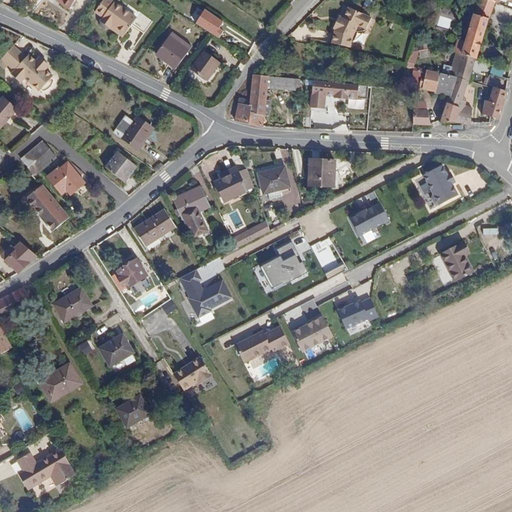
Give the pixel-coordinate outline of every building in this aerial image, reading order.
[(60,0),(62,1),(61,3),(70,10),(77,0),(60,0)] [(112,27),(125,36),(132,26),(144,35),(152,22),(140,14),(137,18),(116,3),(113,6),(104,0),(95,13),(102,18),(100,21),(100,27),(105,31),(110,30),(112,27)] [(493,1),(491,0),(479,0),(474,15),(487,19),(493,1)] [(342,18),(340,18),(337,24),(335,23),(332,29),(334,29),(333,32),(331,44),(349,48),(351,37),(354,31),(356,32),(363,31),(364,30),(370,19),(347,8),(342,18)] [(436,24),(450,29),(455,12),(442,8),(436,24)] [(487,19),(474,15),(464,43),(457,42),(454,54),(455,54),(474,60),(487,19)] [(123,39),(125,36),(112,27),(110,30),(123,39)] [(170,37),(190,51),(193,47),(173,32),(170,37)] [(176,70),(190,51),(170,37),(156,55),(176,70)] [(40,89),(42,91),(45,90),(48,88),(50,87),(51,84),(52,79),(50,77),(51,76),(44,69),(47,65),(38,57),(35,61),(27,54),(25,57),(11,45),(0,57),(0,59),(13,70),(40,89)] [(429,49),(424,50),(425,58),(432,56),(431,48),(429,49)] [(208,80),(220,63),(204,52),(192,69),(208,80)] [(455,54),(448,76),(456,77),(450,96),(447,104),(459,108),(456,122),(470,123),(472,108),(461,104),(474,60),(455,54)] [(502,76),(504,69),(492,67),(491,73),(502,76)] [(448,76),(413,68),(410,82),(423,85),(423,89),(436,92),(436,93),(442,95),(450,96),(456,77),(448,76)] [(38,91),(40,89),(13,70),(9,74),(19,82),(23,77),(38,91)] [(284,78),(254,75),(251,101),(238,99),(235,119),(237,120),(262,127),(264,115),(268,115),(270,101),(265,101),(267,87),(284,88),(284,78)] [(300,79),(284,78),(284,88),(283,89),(299,91),(300,79)] [(311,80),(310,108),(323,108),(324,94),(334,95),(334,97),(346,98),(346,97),(356,99),(356,98),(366,99),(367,86),(311,80)] [(489,102),(502,107),(507,91),(494,88),(489,102)] [(450,96),(442,95),(441,105),(446,106),(447,104),(450,96)] [(20,112),(5,100),(0,105),(0,129),(3,132),(20,112)] [(482,114),(494,118),(498,119),(502,107),(489,102),(486,101),(482,114)] [(447,104),(446,106),(439,121),(456,122),(459,108),(447,104)] [(413,110),(413,125),(429,125),(426,110),(413,110)] [(132,122),(121,137),(139,150),(144,142),(142,141),(152,127),(136,117),(132,122)] [(115,133),(121,137),(132,122),(126,118),(115,133)] [(42,141),(21,159),(36,176),(56,159),(42,141)] [(138,167),(117,152),(106,167),(125,182),(138,167)] [(335,161),(310,160),(309,185),(334,185),(335,161)] [(84,183),(80,178),(68,163),(58,172),(57,170),(49,176),(62,193),(67,190),(71,194),(84,183)] [(451,173),(447,164),(428,174),(438,193),(436,198),(439,203),(444,204),(462,194),(457,183),(460,181),(455,172),(451,173)] [(290,188),(284,168),(258,174),(264,194),(268,193),(270,198),(281,196),(280,190),(290,188)] [(225,201),(246,191),(238,172),(216,183),(225,201)] [(54,230),(68,217),(41,186),(27,198),(54,230)] [(210,208),(200,187),(174,199),(191,237),(208,229),(200,212),(210,208)] [(356,212),(371,206),(368,196),(352,201),(356,212)] [(350,218),(364,245),(383,235),(380,228),(391,222),(381,202),(350,218)] [(175,226),(166,211),(136,230),(146,245),(175,226)] [(235,232),(228,235),(233,245),(239,242),(235,232)] [(329,280),(347,270),(330,237),(312,246),(329,280)] [(255,268),(266,293),(308,274),(293,240),(276,248),(280,257),(255,268)] [(5,260),(19,274),(36,255),(21,243),(15,248),(12,245),(2,255),(6,260),(5,260)] [(469,253),(463,244),(441,255),(455,281),(473,272),(464,256),(469,253)] [(128,288),(148,275),(137,259),(117,272),(120,277),(118,279),(123,287),(126,286),(128,288)] [(234,301),(224,279),(205,287),(197,270),(179,277),(196,317),(234,301)] [(32,303),(23,287),(1,298),(0,298),(0,318),(0,319),(32,303)] [(65,323),(92,306),(81,288),(54,305),(65,323)] [(262,293),(246,302),(254,316),(269,308),(262,293)] [(361,300),(338,310),(346,329),(369,318),(369,320),(378,315),(370,298),(362,302),(361,300)] [(167,315),(177,309),(171,299),(161,305),(167,315)] [(243,303),(251,318),(254,316),(246,302),(243,303)] [(242,322),(251,318),(243,303),(240,305),(243,311),(238,315),(242,322)] [(146,309),(136,315),(139,321),(149,314),(146,309)] [(189,312),(182,316),(187,323),(193,318),(189,312)] [(300,352),(334,340),(326,317),(292,329),(300,352)] [(0,324),(0,351),(1,354),(12,347),(0,324)] [(133,353),(123,334),(100,348),(111,366),(133,353)] [(268,339),(240,354),(249,372),(277,357),(279,361),(294,353),(285,335),(269,343),(268,339)] [(88,341),(79,346),(84,355),(93,350),(88,341)] [(175,375),(185,391),(199,381),(200,382),(203,383),(211,377),(212,374),(201,357),(175,375)] [(51,401),(81,383),(71,364),(40,382),(51,401)] [(150,413),(140,395),(117,409),(127,427),(150,413)] [(24,471),(32,486),(57,472),(48,457),(24,471)] [(28,489),(32,486),(24,471),(19,473),(28,489)]
